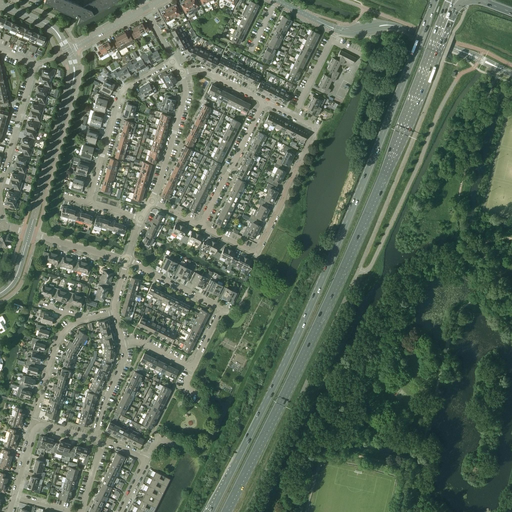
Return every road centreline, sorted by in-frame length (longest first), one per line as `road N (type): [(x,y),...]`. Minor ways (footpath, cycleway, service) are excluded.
road 1 (primary): [(224,511),(362,227),(453,0)]
road 2 (primary): [(434,0),(325,274),(210,511)]
road 3 (residential): [(200,227),(254,253),(315,127),(264,101)]
road 4 (residential): [(122,344),(139,342),(189,370),(220,312),(125,260)]
road 5 (unclassified): [(28,234),(73,79),(67,51)]
road 6 (unclassified): [(511,73),(398,26),(335,29)]
road 7 (residential): [(88,203),(123,91),(174,61)]
road 8 (residential): [(2,178),(34,65),(0,50)]
road 9 (residential): [(200,227),(264,101)]
road 10 (residential): [(151,202),(184,94),(182,75)]
road 11 (residential): [(34,424),(56,342),(83,318)]
